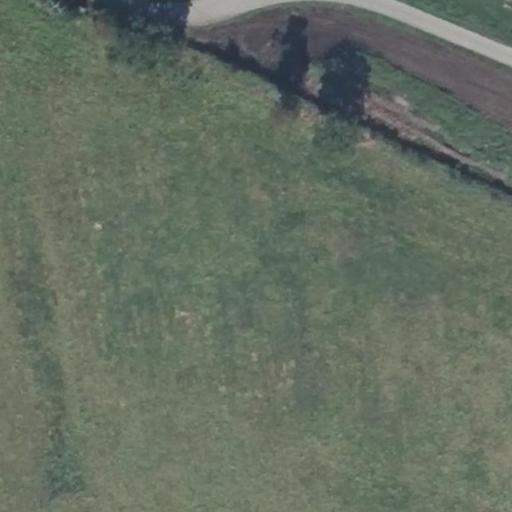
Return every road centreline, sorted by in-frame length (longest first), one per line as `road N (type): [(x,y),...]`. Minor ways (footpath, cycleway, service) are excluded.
road 1 (unclassified): [(373,0),(511,57)]
road 2 (unclassified): [(123,0),(171,15),(247,0)]
